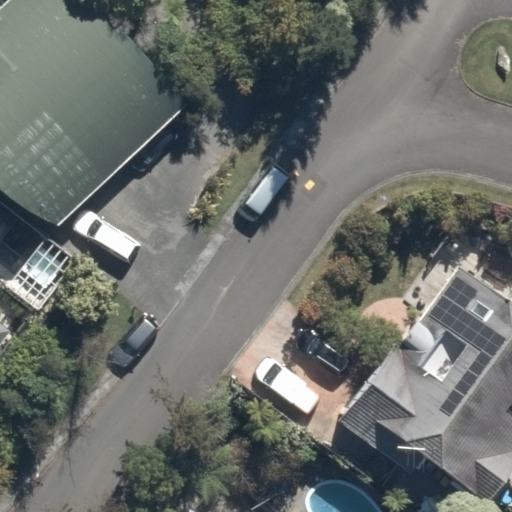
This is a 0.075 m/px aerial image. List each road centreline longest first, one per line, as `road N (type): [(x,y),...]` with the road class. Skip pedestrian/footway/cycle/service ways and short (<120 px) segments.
road 1 (residential): [(53,511),(382,123)]
road 2 (residential): [(382,123),(428,40),(466,0)]
